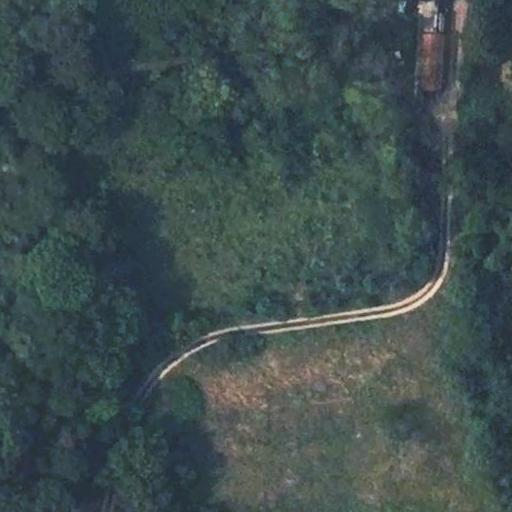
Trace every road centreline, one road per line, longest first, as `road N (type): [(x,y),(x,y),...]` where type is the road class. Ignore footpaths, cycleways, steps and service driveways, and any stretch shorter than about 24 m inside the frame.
road 1 (track): [(458,0),(444,253),(429,291),(392,311),(233,331),(177,355),(136,407),(106,511)]
road 2 (track): [(24,511),(4,169),(8,103),(34,0)]
